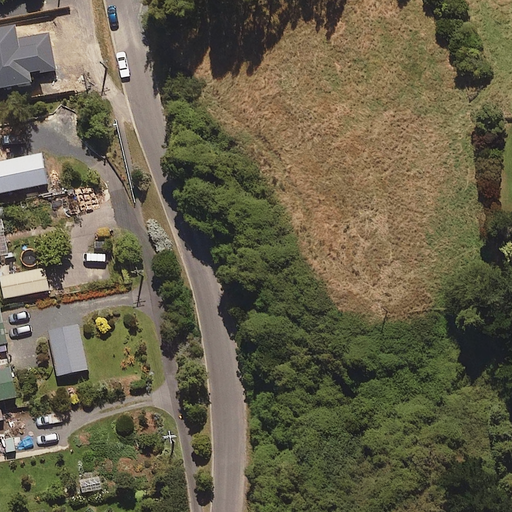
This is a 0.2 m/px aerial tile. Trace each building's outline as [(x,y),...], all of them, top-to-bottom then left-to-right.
[(56,17),(53,0),(36,0),(27,2),(30,21),(56,17)] [(22,19),(21,4),(0,7),(2,21),(22,19)] [(59,77),(38,79),(40,98),(61,96),(59,77)] [(0,192),(47,183),(41,153),(0,161),(0,192)] [(49,290),(45,268),(0,276),(4,298),(49,290)] [(88,369),(79,325),(49,331),(57,375),(88,369)] [(0,354),(0,399),(16,397),(7,353),(0,354)] [(101,489),(98,476),(80,480),(82,493),(101,489)] [(164,511),(165,503),(152,503),(151,511),(164,511)]
